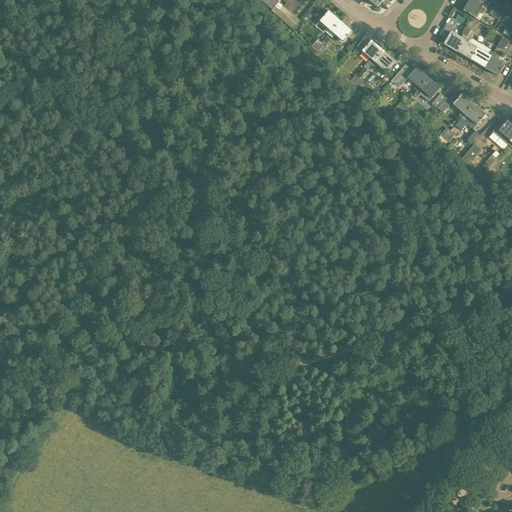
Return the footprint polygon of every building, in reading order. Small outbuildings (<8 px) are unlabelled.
[(278,0),(259,0),(270,10),(278,0)] [(302,4),(301,3),(297,0),(296,0),(290,7),(288,10),(287,11),(278,3),(271,11),(273,13),(291,29),(298,20),(292,15),(302,4)] [(481,15),(484,11),(486,6),(475,0),(469,0),(463,11),(475,18),(478,13),(481,15)] [(496,7),(493,10),(502,15),(504,12),(496,7)] [(309,10),(304,15),(309,19),(313,15),(309,10)] [(499,21),(502,15),(493,10),(490,15),(499,21)] [(325,33),(328,36),(340,22),(328,12),(319,22),(328,30),(325,33)] [(510,15),(506,13),(502,21),(505,23),(510,15)] [(458,52),(466,38),(463,36),(461,39),(450,33),(456,23),(448,18),(439,34),(447,39),(444,44),(458,52)] [(470,30),(475,22),(471,19),(466,28),(464,31),(468,34),(470,30)] [(343,42),(351,32),(340,22),(328,36),(322,44),(315,52),(319,55),(332,39),(334,35),(343,42)] [(480,24),(475,22),(470,30),(475,33),(480,24)] [(458,52),(471,60),(477,49),(480,44),(471,39),(470,40),(466,38),(458,52)] [(504,50),(509,42),(506,40),(502,38),(497,46),(504,50)] [(311,48),(315,52),(322,44),(318,40),(311,48)] [(368,63),(371,65),(383,52),(371,42),(362,51),(371,59),(368,63)] [(477,49),(471,60),(484,68),(493,53),(489,51),(487,55),(477,49)] [(394,62),(383,52),(371,65),(374,68),(378,65),(386,72),(394,62)] [(497,56),(493,53),(484,68),(498,76),(504,65),(495,59),(497,56)] [(405,66),(391,82),(397,87),(401,86),(407,78),(416,86),(413,89),(416,92),(427,78),(416,68),(413,72),(405,66)] [(347,83),(352,88),(359,79),(354,75),(347,83)] [(439,89),(427,78),(416,92),(413,95),(417,98),(420,95),(428,103),(431,99),(439,89)] [(363,82),(359,79),(352,88),(355,91),(363,82)] [(440,94),(431,104),(436,108),(445,98),(440,94)] [(459,116),(462,118),(474,105),(462,95),(453,105),(462,112),(459,116)] [(438,108),(443,113),(452,103),(446,98),(438,108)] [(394,110),(397,113),(404,105),(401,102),(394,110)] [(409,109),(404,105),(397,113),(401,117),(409,109)] [(474,105),(462,118),(465,121),(464,122),(473,130),(477,125),(476,125),(485,115),(474,105)] [(493,132),(509,146),(511,141),(511,125),(507,121),(504,119),(493,132)] [(435,142),(439,145),(451,132),(446,128),(435,142)] [(454,135),(451,132),(439,145),(443,148),(454,135)] [(466,141),(471,145),(479,136),(474,132),(466,141)] [(461,160),(467,166),(480,150),(474,145),(462,159),(461,160)] [(491,155),(485,163),(489,166),(495,159),(491,155)] [(495,159),(489,166),(493,169),(499,162),(495,159)] [(489,166),(483,173),(489,178),(495,171),(493,169),(489,166)] [(465,508),(471,511),(474,507),(469,503),(465,508)]
